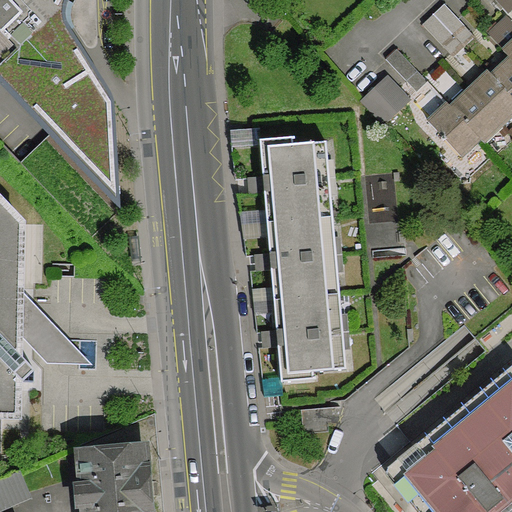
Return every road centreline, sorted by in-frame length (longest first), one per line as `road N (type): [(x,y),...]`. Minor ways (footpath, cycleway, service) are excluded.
road 1 (tertiary): [(199,248),(180,0)]
road 2 (tertiary): [(199,248),(220,486)]
